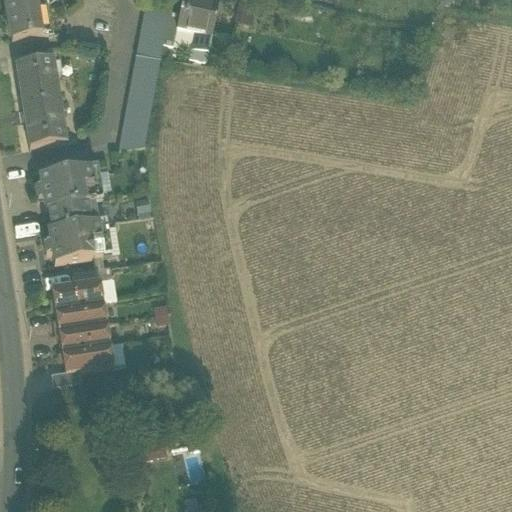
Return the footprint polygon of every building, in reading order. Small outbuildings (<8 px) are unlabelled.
[(4,0),(12,46),(48,40),(43,6),(51,0),(4,0)] [(188,63),(205,66),(218,6),(188,0),(183,0),(179,18),(176,33),(194,37),(190,53),(188,63)] [(251,31),(255,10),(238,6),(233,27),(251,31)] [(144,11),(135,60),(159,64),(163,47),(173,49),(176,33),(179,18),(169,15),(144,11)] [(194,37),(176,33),(173,49),(190,53),(194,37)] [(421,41),(395,35),(391,53),(416,59),(421,41)] [(135,60),(119,144),(146,136),(159,64),(135,60)] [(14,70),(28,153),(65,147),(51,64),(14,70)] [(144,149),(146,136),(119,144),(117,156),(144,151),(144,149)] [(96,171),(88,172),(93,207),(102,205),(101,197),(110,196),(107,177),(97,178),(96,171)] [(45,214),(48,214),(87,208),(93,207),(88,172),(39,180),(41,192),(35,193),(36,204),(43,203),(45,214)] [(150,220),(147,203),(134,205),(137,222),(150,220)] [(48,214),(51,236),(90,229),(87,208),(48,214)] [(106,227),(97,228),(102,262),(119,260),(115,232),(107,233),(106,227)] [(97,228),(90,229),(51,236),(48,236),(50,247),(44,248),(45,260),(52,259),(54,270),(102,262),(97,228)] [(94,276),(95,287),(99,287),(110,285),(108,273),(94,276)] [(72,279),(74,291),(95,287),(94,276),(72,279)] [(110,285),(99,287),(102,308),(115,306),(112,285),(110,285)] [(51,295),(54,316),(102,308),(99,287),(95,287),(74,291),(51,295)] [(54,316),(57,337),(105,329),(102,308),(54,316)] [(152,312),(153,322),(167,320),(166,310),(152,312)] [(169,329),(167,320),(153,322),(154,331),(169,329)] [(57,337),(61,358),(109,350),(105,329),(57,337)] [(121,348),(109,350),(112,372),(125,370),(121,348)] [(112,372),(109,350),(61,358),(64,378),(64,379),(78,377),(112,372)] [(50,380),(52,393),(80,389),(78,377),(64,379),(64,378),(50,380)] [(163,448),(139,452),(142,466),(166,461),(163,448)] [(203,484),(201,452),(174,453),(176,485),(203,484)]
